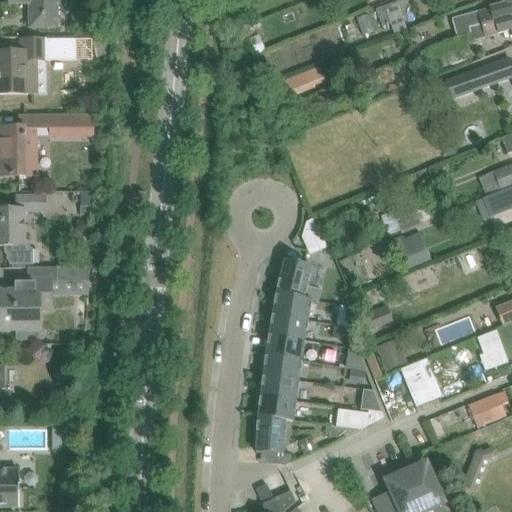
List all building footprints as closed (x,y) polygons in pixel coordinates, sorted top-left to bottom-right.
[(9,0),(9,5),(29,4),(29,29),(57,28),(56,4),(59,4),(58,0),(9,0)] [(451,20),(456,38),(470,33),(470,29),(511,16),(511,0),(497,0),(489,2),(490,9),(451,20)] [(393,35),(406,30),(396,2),(375,10),(381,28),(390,25),(393,35)] [(81,25),(84,19),(74,14),(71,20),(81,25)] [(470,33),(456,38),(456,39),(417,55),(421,65),(438,56),(442,68),(450,65),(450,66),(471,58),(465,43),(484,38),(511,30),(511,16),(470,29),(470,33)] [(252,56),(264,52),(259,36),(247,39),(252,56)] [(38,95),(38,61),(46,61),(46,41),(21,41),(21,53),(0,53),(0,95),(16,95),(38,95)] [(79,44),(83,62),(98,59),(94,41),(79,44)] [(511,67),(509,60),(481,70),(445,82),(450,99),(511,77),(511,67)] [(322,79),(317,68),(277,84),(284,101),(315,88),(312,83),(322,79)] [(311,123),(327,116),(318,94),(302,100),(311,123)] [(49,129),(49,137),(64,137),(64,116),(18,117),(18,129),(0,129),(0,176),(37,176),(36,129),(49,129)] [(511,135),(501,139),(507,155),(511,152),(511,135)] [(449,175),(444,163),(421,172),(396,182),(399,188),(409,184),(411,190),(449,175)] [(478,179),(486,197),(511,187),(511,166),(494,173),(478,179)] [(511,187),(486,197),(485,198),(492,216),(497,214),(511,208),(511,187)] [(81,216),(93,215),(93,196),(81,196),(81,216)] [(0,247),(4,247),(4,251),(7,254),(7,258),(9,261),(9,265),(29,265),(33,265),(33,264),(31,264),(31,246),(24,246),(24,212),(45,212),(45,197),(37,197),(17,197),(17,211),(0,211),(0,247)] [(428,208),(423,198),(392,211),(403,235),(434,222),(433,221),(445,216),(440,203),(428,208)] [(331,227),(325,213),(314,218),(320,232),(331,227)] [(302,238),(306,247),(317,243),(309,222),(308,223),(302,238)] [(431,261),(419,233),(395,243),(406,271),(431,261)] [(277,290),(276,296),(302,300),(304,297),(305,297),(307,288),(306,288),(308,282),(309,282),(310,277),(309,276),(311,267),(284,261),(282,270),(286,271),(285,277),(281,276),(277,290)] [(88,268),(50,268),(50,280),(50,282),(88,282),(88,268)] [(15,295),(0,294),(0,330),(16,331),(17,341),(39,340),(39,330),(39,321),(39,312),(51,311),(50,282),(50,280),(14,281),(15,295)] [(468,290),(472,299),(486,293),(482,284),(468,290)] [(273,315),(273,316),(308,321),(309,313),(310,313),(312,303),(311,303),(311,301),(302,300),(276,296),(274,308),(278,309),(277,315),(273,315)] [(511,301),(495,309),(503,326),(511,322),(511,301)] [(339,307),(336,326),(353,329),(344,308),(339,307)] [(269,335),(269,336),(304,342),(306,333),(307,333),(308,324),(307,323),(308,321),(273,316),(272,317),(270,328),(274,329),(273,335),(269,335)] [(332,327),(330,337),(343,340),(345,330),(332,327)] [(266,355),(266,356),(301,362),(302,353),(303,353),(305,344),(304,344),(304,342),(269,336),(269,337),(267,349),(271,349),(270,355),(266,355)] [(376,348),(386,373),(407,364),(397,339),(376,348)] [(342,367),(362,370),(353,348),(346,347),(342,367)] [(263,376),(263,377),(298,382),(299,373),(300,373),(302,364),(301,364),(301,363),(301,362),(266,356),(266,357),(264,370),(268,370),(267,377),(263,376)] [(400,371),(416,408),(442,398),(426,360),(400,371)] [(363,372),(351,370),(349,380),(362,383),(363,372)] [(260,396),(260,398),(295,402),(297,393),(298,394),(299,384),(298,384),(298,382),(263,377),(263,379),(261,390),(265,391),(264,397),(260,396)] [(363,391),(361,411),(382,413),(373,392),(363,391)] [(477,428),(505,417),(506,419),(511,416),(511,414),(508,404),(508,403),(504,393),(469,407),(477,428)] [(295,402),(260,398),(260,399),(259,410),(263,411),(262,417),(285,421),(285,422),(293,423),(294,413),(295,414),(296,404),(295,404),(295,402)] [(338,411),(336,428),(361,431),(368,427),(369,414),(338,411)] [(285,422),(285,421),(262,417),(258,416),(258,417),(258,418),(256,438),(261,438),(260,445),(256,445),(256,454),(283,455),(284,446),(285,446),(285,441),(284,441),(284,435),(285,435),(286,425),(285,425),(285,422)] [(511,435),(476,451),(462,487),(472,491),(485,459),(511,447),(511,435)] [(375,502),(379,511),(440,511),(437,505),(441,503),(424,466),(388,483),(393,494),(375,502)] [(0,508),(19,509),(19,471),(0,470),(0,508)] [(284,511),(295,503),(290,492),(289,493),(263,505),(262,511),(284,511)]
